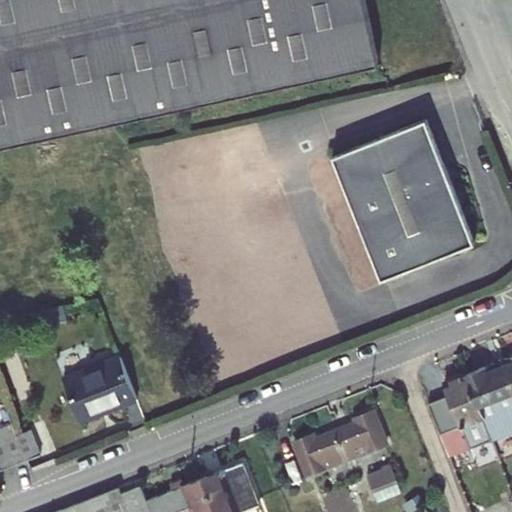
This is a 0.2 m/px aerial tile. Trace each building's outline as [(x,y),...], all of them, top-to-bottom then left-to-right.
[(0,0),(0,153),(384,66),(368,0),(0,0)] [(432,126),(340,163),(389,287),(481,250),(432,126)] [(39,311),(43,325),(67,320),(64,305),(39,311)] [(82,421),(138,399),(121,356),(65,378),(82,421)] [(498,368),(495,362),(485,366),(487,372),(498,368)] [(511,362),(508,364),(503,366),(511,388),(511,362)] [(487,372),(485,366),(466,374),(478,403),(483,416),(484,416),(489,430),(492,439),(511,431),(511,388),(503,366),(498,368),(487,372)] [(483,416),(478,403),(466,374),(447,382),(451,394),(429,402),(450,455),(492,439),(489,430),(484,416),(483,416)] [(356,423),(335,432),(346,458),(385,442),(372,411),(354,419),(356,423)] [(14,423),(0,428),(0,461),(3,469),(28,460),(18,434),(14,423)] [(42,454),(32,429),(18,434),(28,460),(42,454)] [(307,474),(346,458),(335,432),(315,441),(313,436),(294,444),(307,474)] [(204,477),(218,511),(241,511),(261,504),(244,462),(204,477)] [(403,491),(393,465),(368,475),(378,500),(403,491)] [(218,511),(204,477),(148,500),(142,485),(123,492),(130,511),(178,511),(193,506),(195,511),(218,511)] [(130,511),(123,492),(121,486),(105,492),(112,511),(130,511)] [(112,511),(105,492),(90,498),(95,511),(112,511)] [(95,511),(90,498),(75,504),(78,511),(95,511)]
